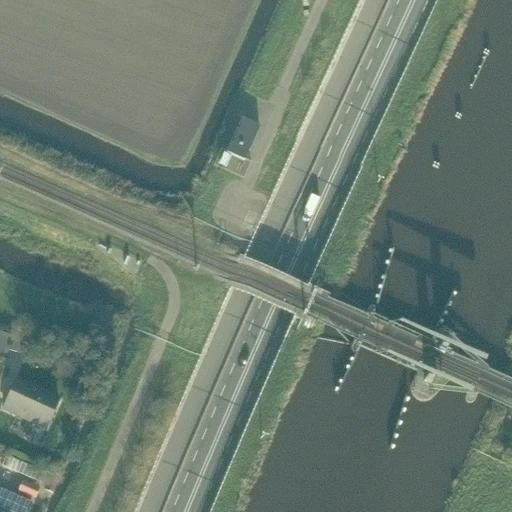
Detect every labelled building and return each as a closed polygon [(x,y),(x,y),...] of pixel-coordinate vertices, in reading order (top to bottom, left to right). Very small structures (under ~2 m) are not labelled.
[(242,118),(227,152),(245,160),(260,126),(242,118)] [(103,331),(99,330),(91,326),(87,336),(99,341),(103,331)] [(16,355),(21,340),(0,333),(0,363),(5,365),(9,353),(16,355)] [(4,409),(46,428),(58,401),(16,382),(4,409)] [(0,511),(28,511),(32,504),(0,490),(0,511)]
